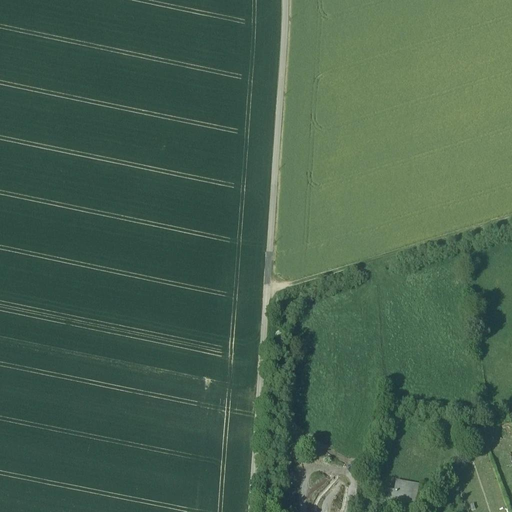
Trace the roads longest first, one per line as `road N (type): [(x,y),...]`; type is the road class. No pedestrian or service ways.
road 1 (track): [(283,0),(250,511)]
road 2 (track): [(265,291),(511,216)]
